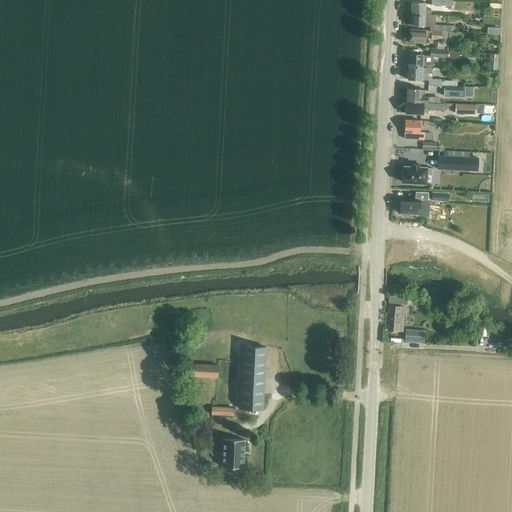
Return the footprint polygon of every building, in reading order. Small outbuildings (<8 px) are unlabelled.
[(411,2),(411,14),(430,15),(430,9),(425,9),(425,2),(411,2)] [(411,14),(410,26),(424,26),(430,27),(430,25),(434,25),(434,15),(430,15),(411,14)] [(450,32),(430,31),(410,29),(409,42),(425,42),(425,36),(431,36),(431,39),(442,40),(442,41),(457,42),(458,36),(463,37),(463,33),(450,32)] [(409,53),(408,66),(432,68),(433,62),(422,61),(423,54),(409,53)] [(432,68),(408,66),(407,79),(427,80),(427,74),(432,74),(432,68)] [(444,86),(443,96),(464,97),(464,96),(464,87),(457,86),(444,86)] [(473,96),(474,87),(464,87),(464,96),(473,96)] [(421,89),(407,88),(406,102),(430,103),(430,97),(424,96),(424,90),(421,90),(421,89)] [(488,92),(487,100),(499,101),(499,93),(488,92)] [(406,102),(405,114),(423,115),(423,109),(437,109),(445,110),(446,104),(438,103),(430,103),(406,102)] [(455,105),(455,114),(476,114),(476,106),(455,105)] [(405,138),(432,140),(433,133),(419,133),(420,121),(406,120),(405,120),(404,139),(405,139),(405,138)] [(422,150),(437,151),(437,143),(423,142),(422,150)] [(478,158),(438,156),(438,169),(469,171),(469,170),(477,171),(477,164),(478,158)] [(418,168),(418,166),(411,165),(411,167),(404,167),(404,173),(402,173),(401,182),(425,183),(426,175),(432,175),(432,168),(418,168)] [(400,199),(400,214),(408,214),(419,215),(419,216),(427,217),(428,200),(427,200),(428,193),(421,193),(416,192),(415,200),(400,199)] [(448,201),(448,193),(432,193),(432,200),(448,201)] [(389,297),(388,297),(388,303),(407,304),(407,297),(389,296),(389,297)] [(388,330),(402,331),(404,307),(389,306),(388,330)] [(479,324),(478,335),(486,336),(488,324),(479,324)] [(406,329),(405,342),(423,343),(424,330),(406,329)] [(243,346),(240,408),(263,410),(266,347),(243,346)] [(218,365),(189,362),(188,376),(217,378),(218,365)] [(211,415),(233,416),(234,408),(212,406),(211,415)] [(244,440),(223,439),(222,452),(222,463),(222,467),(225,467),(225,471),(234,472),(235,467),(243,467),(244,440)]
